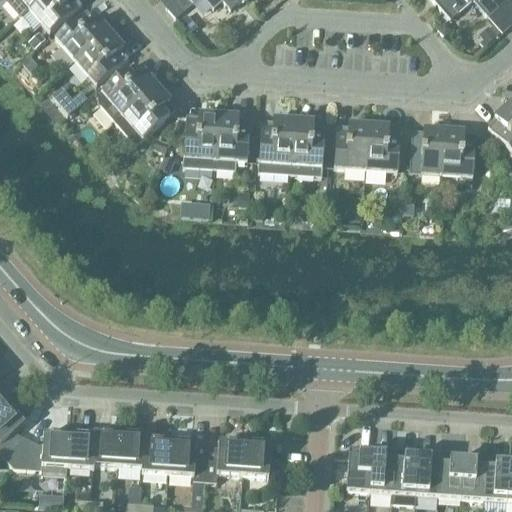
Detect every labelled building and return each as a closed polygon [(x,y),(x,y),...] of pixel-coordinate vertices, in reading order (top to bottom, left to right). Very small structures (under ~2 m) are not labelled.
[(9,0),(5,4),(20,21),(28,14),(43,0),(9,0)] [(43,0),(28,14),(49,37),(81,9),(73,0),(43,0)] [(179,0),(165,12),(174,22),(174,23),(192,8),(200,0),(214,15),(223,7),(230,15),(245,1),(244,0),(179,0)] [(427,0),(435,8),(444,0),(427,0)] [(486,0),(444,0),(435,8),(449,24),(472,4),(487,22),(498,13),(486,0)] [(486,0),(498,13),(508,4),(504,0),(486,0)] [(54,43),(75,67),(110,36),(97,21),(94,24),(86,15),(54,43)] [(187,21),(179,28),(189,39),(197,32),(187,21)] [(438,36),(443,41),(451,35),(445,29),(438,36)] [(488,31),(479,39),(486,48),(496,40),(488,31)] [(38,36),(31,43),(37,50),(44,43),(38,36)] [(110,36),(75,67),(96,91),(128,63),(120,54),(123,51),(110,36)] [(26,73),(30,70),(31,66),(27,62),(21,67),(26,73)] [(99,111),(113,127),(156,90),(143,75),(140,77),(132,68),(98,99),(97,104),(99,111)] [(156,90),(113,127),(134,151),(174,116),(166,108),(169,105),(156,90)] [(69,100),(60,108),(68,118),(78,109),(69,100)] [(511,111),(509,108),(493,121),(496,124),(487,132),(511,160),(511,111)] [(182,172),(214,174),(218,119),(198,117),(197,121),(186,120),(182,172)] [(218,119),(214,174),(235,176),(235,166),(246,167),(249,125),(237,124),(237,120),(218,119)] [(257,177),(289,179),(293,124),(273,123),(273,126),(261,126),(257,177)] [(293,124),(289,179),(321,182),(324,130),(312,129),(313,125),(293,124)] [(333,173),(365,175),(368,129),(348,128),(348,132),(336,131),(333,173)] [(368,129),(365,175),(397,178),(399,135),(388,134),(388,130),(368,129)] [(408,178),(440,181),(443,134),(423,133),(423,137),(411,136),(408,178)] [(443,134),(440,181),(472,183),(475,140),(463,139),(463,136),(443,134)] [(157,143),(153,154),(164,158),(168,148),(157,143)] [(162,159),(157,171),(168,176),(173,164),(162,159)] [(316,195),(315,207),(325,208),(326,195),(316,195)] [(326,195),(325,208),(334,208),(335,196),(326,195)] [(238,196),(237,211),(247,212),(248,197),(238,196)] [(208,223),(208,222),(208,208),(198,207),(197,221),(197,222),(208,223)] [(410,220),(411,209),(400,208),(399,219),(410,220)] [(0,414),(10,405),(0,393),(0,414)] [(0,459),(13,474),(27,445),(17,440),(14,436),(24,428),(18,422),(22,418),(10,405),(0,414),(0,459)] [(41,471),(67,473),(69,435),(52,433),(52,438),(43,438),(42,450),(37,450),(27,445),(13,474),(41,476),(41,471)] [(92,471),(93,471),(117,472),(120,434),(102,433),(102,438),(93,437),(93,441),(94,441),(92,471)] [(117,472),(141,474),(142,474),(144,445),(146,445),(146,441),(137,440),(137,435),(120,434),(117,472)] [(93,475),(93,471),(92,471),(94,441),(93,441),(86,441),(87,436),(69,435),(67,473),(93,475)] [(141,478),(167,480),(170,442),(153,440),(152,445),(146,445),(144,445),(142,474),(141,474),(141,478)] [(206,453),(204,487),(216,488),(236,489),(239,481),(242,481),(244,443),(227,441),(227,446),(218,446),(217,453),(206,453)] [(170,442),(167,480),(192,482),(192,486),(204,487),(206,453),(195,452),(195,448),(187,448),(187,443),(170,442)] [(262,444),(244,443),(242,481),(268,483),(270,449),(261,449),(262,444)] [(348,458),(345,497),(369,498),(371,459),(365,459),(366,453),(348,451),(348,458)] [(371,459),(369,498),(391,500),(394,461),(394,456),(378,455),(378,460),(371,459)] [(391,500),(391,510),(414,511),(414,501),(417,463),(410,462),(411,457),(394,456),(394,461),(391,500)] [(414,501),(437,503),(440,464),(417,463),(414,501)] [(485,467),(482,506),(505,508),(508,469),(508,465),(485,463),(485,467)] [(437,503),(460,504),(462,466),(440,464),(437,503)] [(460,504),(482,506),(485,467),(462,466),(460,504)]
